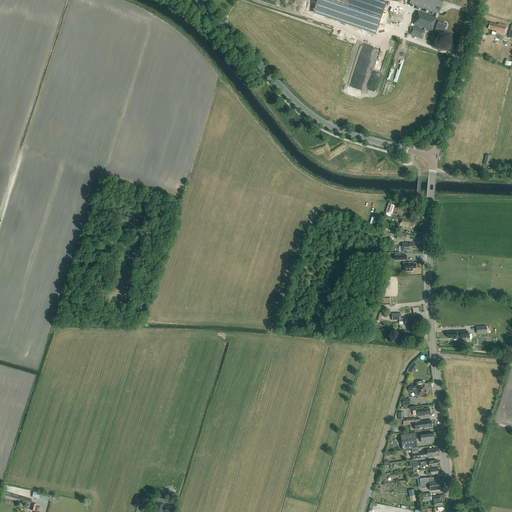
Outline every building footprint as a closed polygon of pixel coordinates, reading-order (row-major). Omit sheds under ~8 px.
[(386,15),(382,14),(386,3),(378,0),(317,0),(313,13),(376,33),(379,24),(383,25),(386,15)] [(437,20),(443,0),(410,0),(409,4),(436,14),(435,17),(417,11),(414,20),(415,21),(414,25),(433,31),(433,30),(436,32),(437,31),(443,33),(445,28),(446,27),(447,25),(446,23),(442,22),(442,21),(437,20)] [(505,35),(507,26),(499,24),(498,25),(490,23),(488,29),(497,31),(496,33),(505,35)] [(410,34),(422,39),(425,30),(413,26),(410,34)] [(379,78),(385,54),(379,53),(373,76),(379,78)] [(388,203),(386,212),(392,214),(394,205),(388,203)] [(413,227),(414,223),(409,221),(409,220),(402,218),(400,225),(407,227),(407,228),(411,229),(412,227),(413,227)] [(411,244),(411,243),(402,243),(402,253),(412,252),(412,249),(415,249),(415,243),(411,244)] [(384,317),(385,314),(375,311),(373,317),(375,318),(375,320),(372,319),(371,324),(378,326),(380,321),(380,322),(382,316),(384,317)] [(401,318),(401,313),(392,313),(392,320),(399,320),(399,322),(403,322),(403,325),(411,325),(411,324),(418,324),(418,318),(409,318),(409,317),(403,317),(403,318),(401,318)] [(477,334),(487,333),(486,326),(476,326),(477,334)] [(468,338),(468,331),(447,332),(448,338),(453,338),(453,340),(457,339),(468,338)] [(425,390),(424,385),(417,386),(415,387),(415,386),(408,387),(409,391),(416,390),(416,389),(417,389),(418,395),(427,394),(427,390),(425,390)] [(424,409),(424,408),(416,409),(416,410),(412,411),(413,416),(416,416),(417,416),(424,415),(430,414),(429,408),(424,409)] [(420,422),(419,419),(403,421),(403,425),(413,424),(414,429),(415,429),(415,430),(418,430),(417,429),(426,428),(427,427),(432,427),(431,420),(420,422)] [(402,449),(417,447),(415,433),(400,435),(402,449)] [(428,441),(428,440),(434,440),(433,433),(420,434),(421,441),(425,441),(426,442),(428,441)] [(415,460),(415,458),(436,456),(435,449),(427,450),(427,452),(412,454),(412,459),(413,459),(413,460),(415,460)] [(417,460),(416,459),(415,459),(415,460),(409,461),(410,467),(418,466),(417,460)] [(439,480),(438,477),(431,478),(431,477),(425,478),(419,479),(420,485),(429,484),(430,491),(440,489),(439,480)] [(30,504),(32,499),(4,491),(3,497),(17,501),(17,500),(20,501),(20,503),(23,504),(23,502),(30,504)] [(50,500),(51,495),(33,491),(32,497),(50,500)] [(431,497),(430,493),(422,494),(423,501),(431,500),(431,501),(434,501),(434,507),(442,506),(441,500),(441,495),(440,495),(431,497)] [(165,504),(166,499),(154,497),(153,502),(152,502),(150,511),(154,511),(153,511),(164,511),(166,504),(165,504)]
